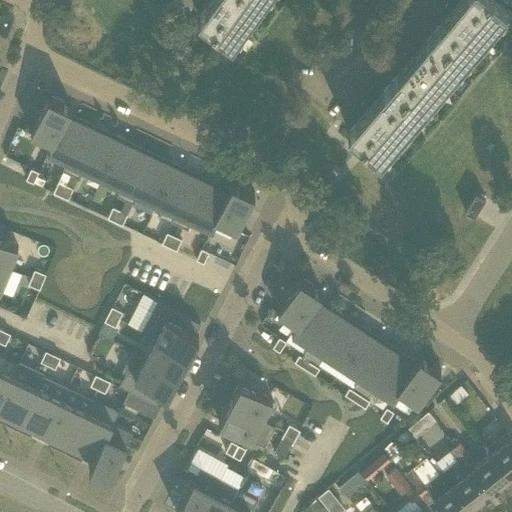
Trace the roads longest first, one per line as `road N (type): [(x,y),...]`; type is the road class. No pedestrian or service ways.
road 1 (residential): [(281,226),(291,180),(26,53)]
road 2 (residential): [(131,511),(281,226)]
road 3 (residential): [(450,338),(281,226)]
